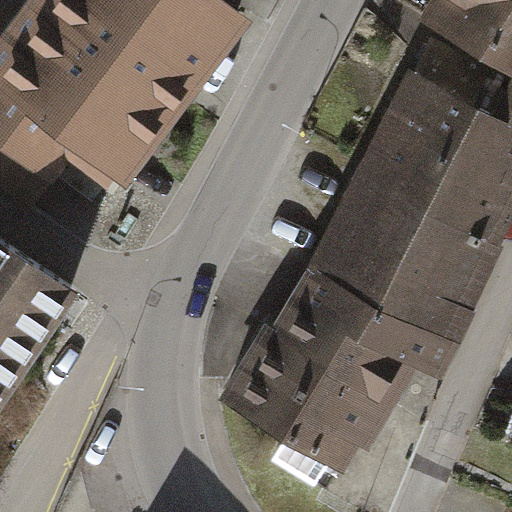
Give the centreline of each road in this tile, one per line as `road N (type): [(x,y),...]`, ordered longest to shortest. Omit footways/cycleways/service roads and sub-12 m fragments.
road 1 (tertiary): [(178,299),(338,0)]
road 2 (residential): [(23,488),(111,344),(178,299)]
road 3 (residential): [(415,511),(511,293)]
road 4 (tertiary): [(197,511),(173,455),(166,363),(178,299)]
road 5 (residential): [(0,213),(104,279),(178,299)]
